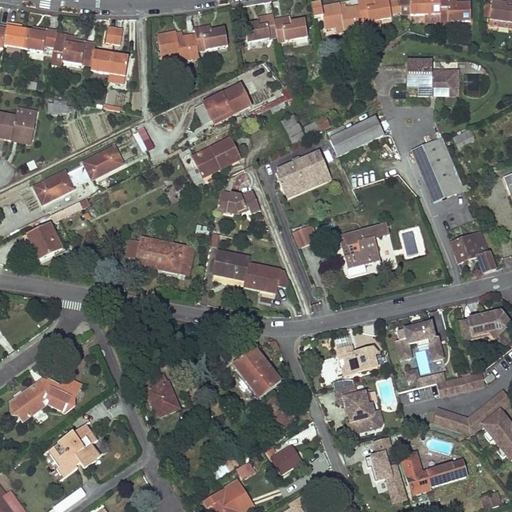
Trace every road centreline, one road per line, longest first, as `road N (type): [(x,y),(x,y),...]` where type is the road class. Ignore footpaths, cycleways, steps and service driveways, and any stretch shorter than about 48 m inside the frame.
road 1 (residential): [(280,329),(511,279)]
road 2 (residential): [(78,293),(169,511)]
road 3 (residential): [(78,293),(280,329)]
road 4 (residential): [(280,329),(357,511)]
